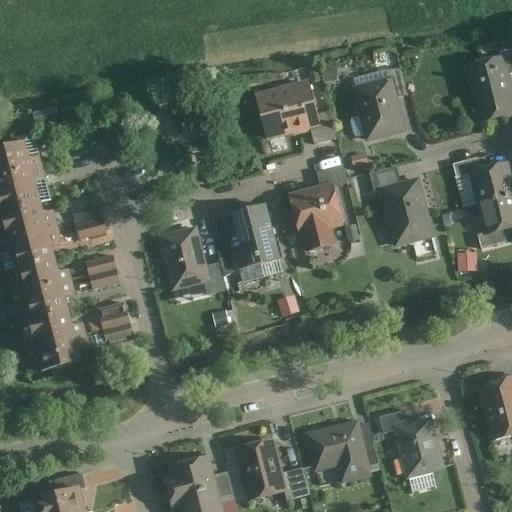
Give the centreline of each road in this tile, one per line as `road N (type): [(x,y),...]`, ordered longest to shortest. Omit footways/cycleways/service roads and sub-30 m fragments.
road 1 (residential): [(443,351),(177,418)]
road 2 (residential): [(177,418),(125,222)]
road 3 (residential): [(295,180),(125,222)]
road 4 (residential): [(482,511),(443,351)]
road 5 (residential): [(126,432),(0,464)]
